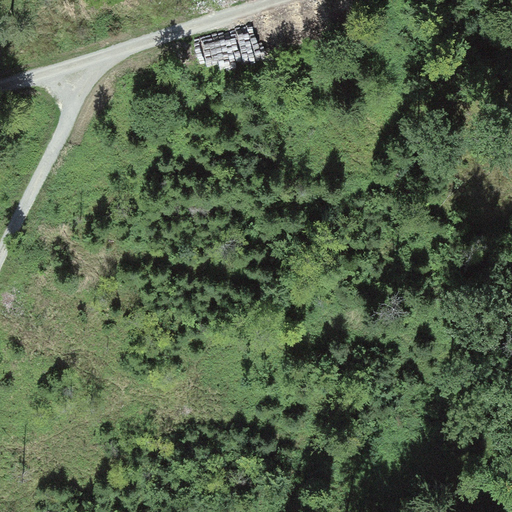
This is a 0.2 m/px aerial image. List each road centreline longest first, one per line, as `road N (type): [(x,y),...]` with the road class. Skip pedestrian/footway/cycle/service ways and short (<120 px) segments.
road 1 (track): [(0,87),(300,0)]
road 2 (track): [(98,55),(0,254)]
